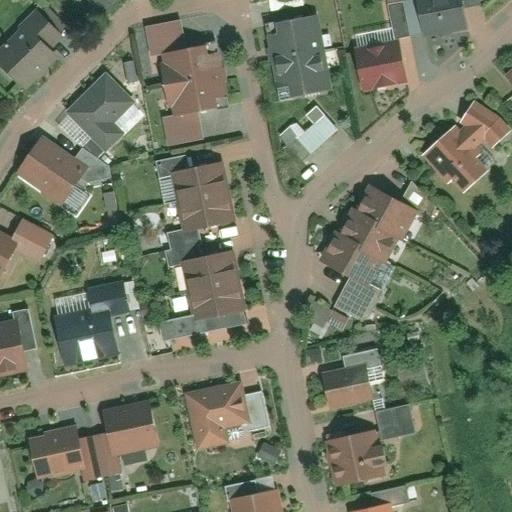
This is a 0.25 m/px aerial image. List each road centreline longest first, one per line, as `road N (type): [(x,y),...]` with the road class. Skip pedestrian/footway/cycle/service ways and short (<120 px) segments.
road 1 (residential): [(290,236),(325,188),(511,28)]
road 2 (residential): [(0,397),(284,334)]
road 3 (residential): [(290,236),(267,191),(234,0)]
road 4 (residential): [(134,0),(121,3),(0,132)]
road 5 (residential): [(313,511),(284,334)]
